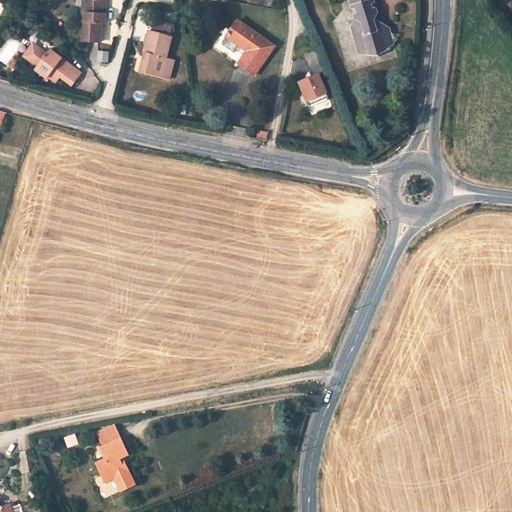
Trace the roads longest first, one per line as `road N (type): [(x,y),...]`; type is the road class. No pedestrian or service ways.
road 1 (tertiary): [(0,93),(60,113),(386,182)]
road 2 (residential): [(0,441),(338,375)]
road 3 (secondary): [(421,160),(441,0)]
road 4 (secondary): [(338,375),(312,447),(308,511)]
road 5 (secondary): [(391,255),(338,375)]
